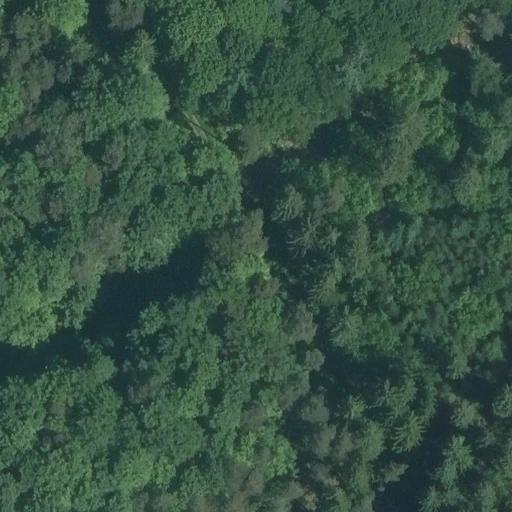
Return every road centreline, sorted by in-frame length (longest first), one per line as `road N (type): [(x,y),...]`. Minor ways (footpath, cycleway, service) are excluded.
road 1 (track): [(205,138),(403,511)]
road 2 (track): [(131,0),(205,138)]
